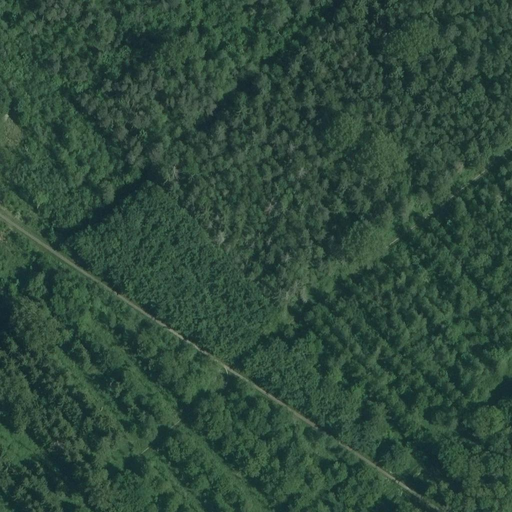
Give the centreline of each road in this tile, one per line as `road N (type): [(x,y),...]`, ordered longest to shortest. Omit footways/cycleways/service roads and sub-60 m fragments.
road 1 (track): [(234,373),(79,511)]
road 2 (track): [(378,252),(234,373)]
road 3 (track): [(511,149),(378,252)]
